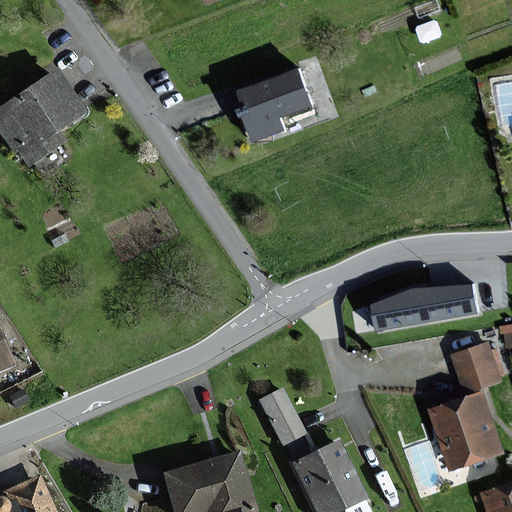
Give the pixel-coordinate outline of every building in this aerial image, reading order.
[(299,69),(239,92),(245,108),(237,111),(239,117),(242,115),(252,140),(282,128),(277,116),(312,103),(299,69)] [(86,112),(58,70),(0,108),(0,127),(16,152),(20,149),(30,163),(65,140),(58,130),(86,112)] [(477,312),(473,286),(414,290),(373,307),(377,329),(477,312)] [(0,328),(0,370),(15,364),(0,328)] [(466,392),(499,381),(488,344),(454,355),(466,392)] [(29,400),(24,390),(12,397),(17,407),(29,400)] [(304,433),(282,390),(262,400),(284,443),(304,433)] [(481,393),(430,410),(450,468),(501,451),(481,393)] [(298,463),(321,511),(334,511),(365,497),(339,443),(298,463)] [(256,511),(239,453),(166,474),(177,511),(201,511),(208,510),(208,511),(256,511)] [(6,492),(12,502),(10,503),(9,501),(7,499),(4,497),(0,497),(0,496),(0,511),(54,511),(39,477),(6,492)] [(511,511),(511,484),(484,493),(490,511),(511,511)]
